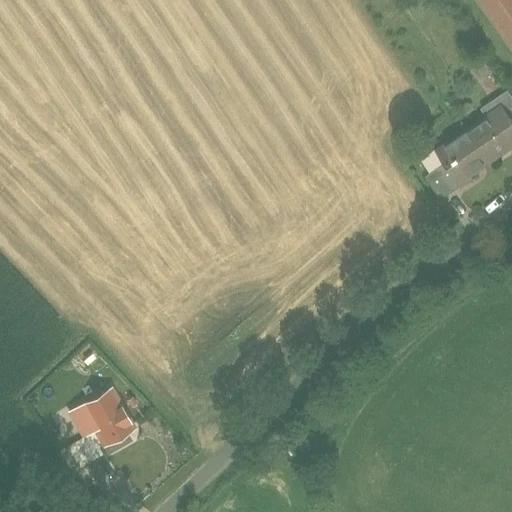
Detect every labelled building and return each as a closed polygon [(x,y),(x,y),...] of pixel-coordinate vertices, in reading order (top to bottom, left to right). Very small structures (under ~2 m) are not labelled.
[(511,0),(492,0),(511,30),(511,0)] [(511,95),(508,90),(496,98),(502,107),(503,106),(511,118),(511,95)] [(502,107),(468,130),(489,161),(511,145),(511,118),(503,106),(502,107)] [(489,161),(468,130),(437,151),(436,149),(421,159),(430,173),(426,176),(442,199),(472,178),(470,175),(489,161)] [(117,387),(86,403),(109,446),(140,429),(117,387)]
